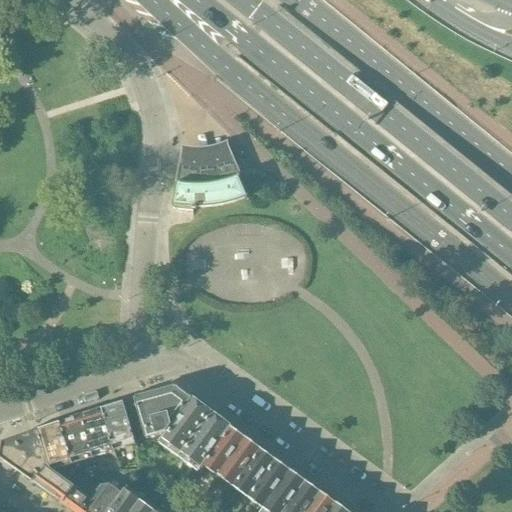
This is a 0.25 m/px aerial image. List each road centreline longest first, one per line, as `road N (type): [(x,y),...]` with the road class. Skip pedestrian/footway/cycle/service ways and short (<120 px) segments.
road 1 (trunk): [(163,0),(201,49),(511,304)]
road 2 (trunk): [(194,0),(511,256)]
road 3 (residential): [(69,0),(127,51),(156,128),(142,366)]
road 4 (trunk): [(511,216),(250,0)]
road 5 (residential): [(142,366),(187,368),(389,511)]
road 6 (trunk): [(511,175),(295,0)]
road 7 (residential): [(0,414),(142,366)]
